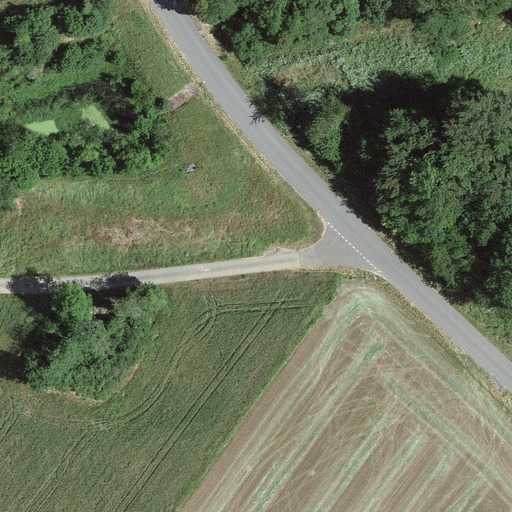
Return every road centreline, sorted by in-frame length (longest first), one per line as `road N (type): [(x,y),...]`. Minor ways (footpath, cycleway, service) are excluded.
road 1 (tertiary): [(164,0),(259,133),(511,378)]
road 2 (track): [(0,286),(307,261),(366,243)]
